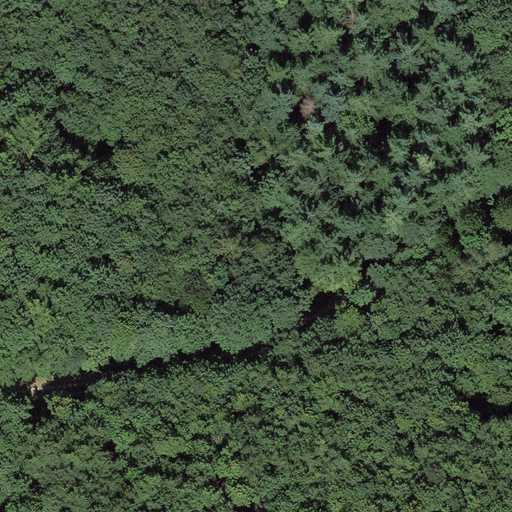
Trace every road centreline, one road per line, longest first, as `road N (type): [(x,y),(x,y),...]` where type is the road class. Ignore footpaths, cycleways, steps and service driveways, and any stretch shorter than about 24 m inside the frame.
road 1 (track): [(232,359),(349,300),(511,188)]
road 2 (track): [(232,359),(511,351)]
road 3 (track): [(0,400),(117,387),(232,359)]
